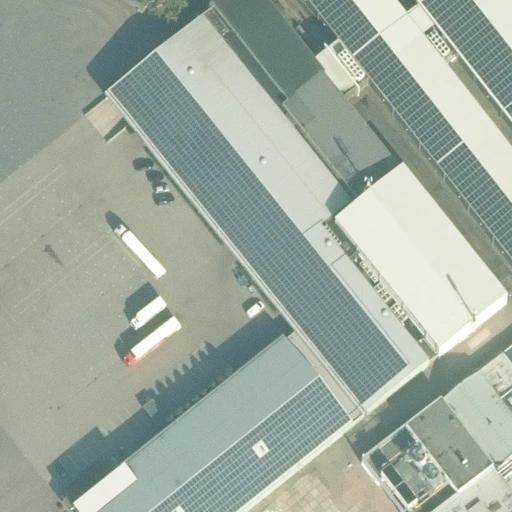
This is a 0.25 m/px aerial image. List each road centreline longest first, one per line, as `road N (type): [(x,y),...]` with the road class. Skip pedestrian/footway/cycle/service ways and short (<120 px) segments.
road 1 (unknown): [(0,216),(69,161),(102,188),(151,252),(177,305),(166,340),(123,371),(24,476)]
road 2 (unknown): [(338,511),(346,480),(366,452),(511,332)]
road 3 (unknown): [(0,348),(24,476)]
